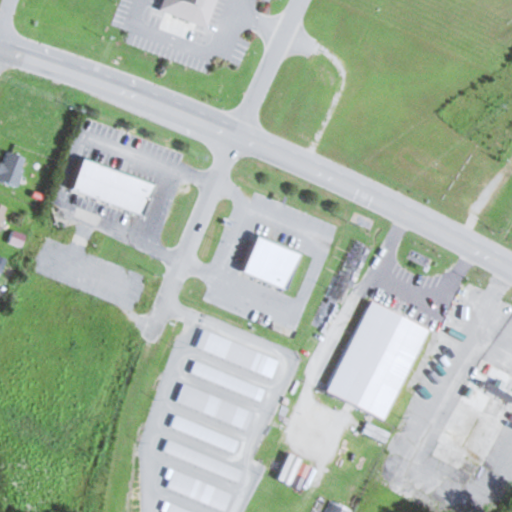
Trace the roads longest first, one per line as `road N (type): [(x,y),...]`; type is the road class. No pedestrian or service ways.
road 1 (primary): [(511,265),(308,163),(0,47)]
road 2 (residential): [(235,134),(299,0)]
